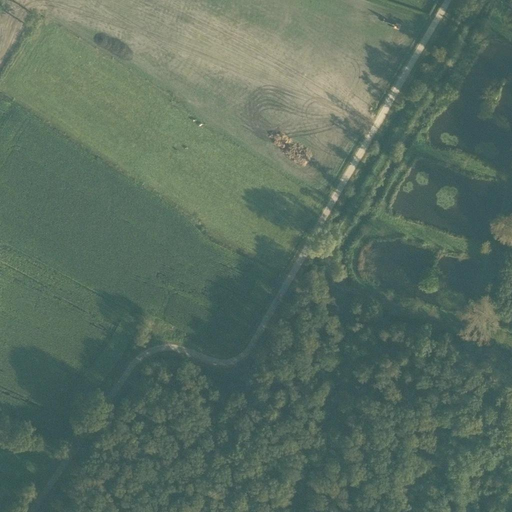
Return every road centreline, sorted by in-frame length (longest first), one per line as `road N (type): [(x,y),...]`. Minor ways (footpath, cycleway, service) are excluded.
road 1 (unclassified): [(447,0),(254,341),(223,363),(172,346),(141,355),(30,511)]
road 2 (track): [(328,257),(476,0)]
road 3 (track): [(511,324),(476,312),(470,326),(335,284),(321,251)]
